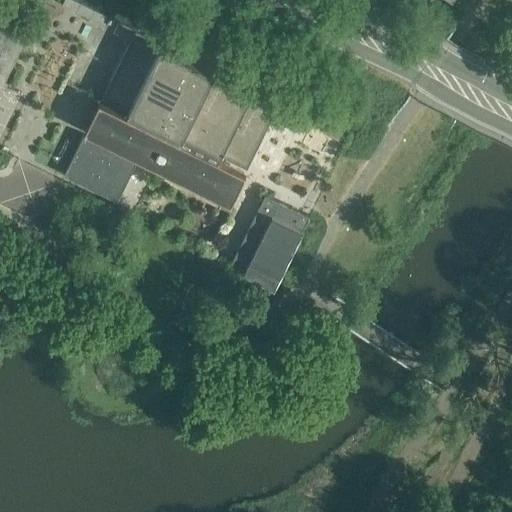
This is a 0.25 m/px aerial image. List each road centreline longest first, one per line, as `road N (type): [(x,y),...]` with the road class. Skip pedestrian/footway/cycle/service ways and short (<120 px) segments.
road 1 (secondary): [(245,0),(511,124)]
road 2 (secondary): [(511,91),(326,0)]
